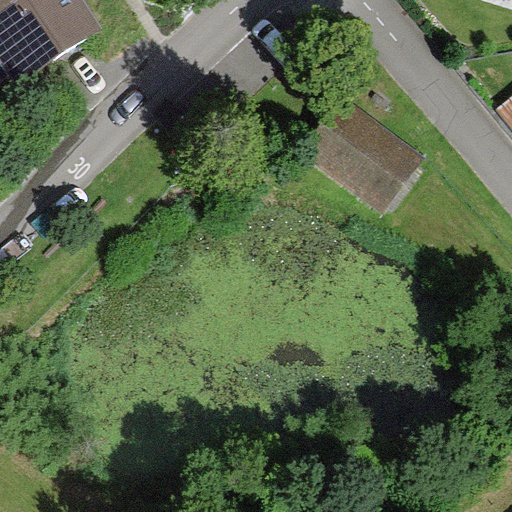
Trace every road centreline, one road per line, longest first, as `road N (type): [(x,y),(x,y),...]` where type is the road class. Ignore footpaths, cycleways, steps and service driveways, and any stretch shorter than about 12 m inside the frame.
road 1 (residential): [(248,0),(0,240)]
road 2 (residential): [(367,0),(511,176)]
